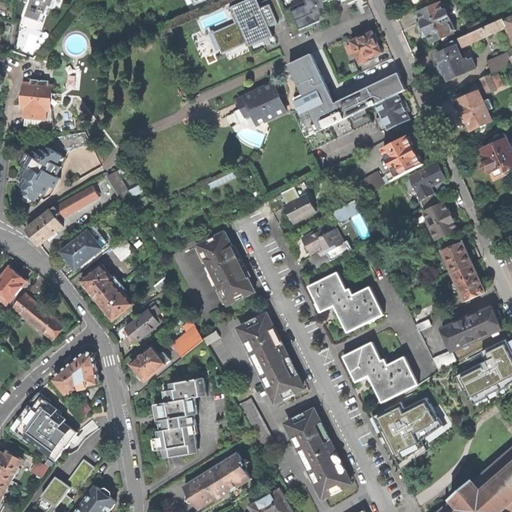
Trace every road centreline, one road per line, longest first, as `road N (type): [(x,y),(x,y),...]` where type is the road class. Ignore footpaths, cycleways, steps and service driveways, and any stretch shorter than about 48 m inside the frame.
road 1 (residential): [(380,0),(511,297)]
road 2 (residential): [(247,228),(391,511)]
road 3 (residential): [(138,511),(110,360),(95,326)]
road 4 (residential): [(95,326),(31,254),(0,232)]
road 5 (residential): [(95,326),(0,417)]
